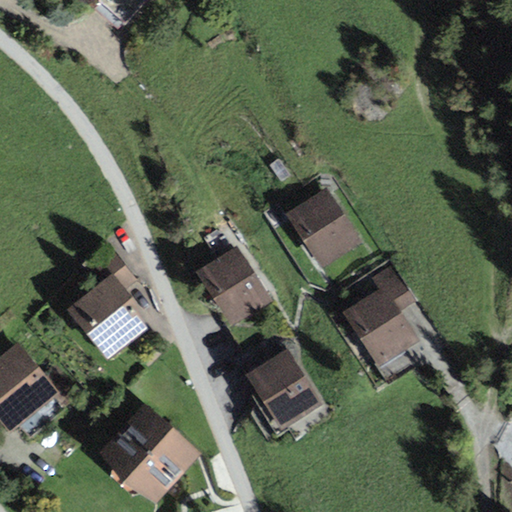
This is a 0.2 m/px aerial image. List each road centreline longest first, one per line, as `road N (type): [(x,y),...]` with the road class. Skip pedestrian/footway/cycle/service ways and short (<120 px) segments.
road 1 (residential): [(251,511),(116,180),(62,97),(0,38)]
road 2 (track): [(502,337),(489,317),(483,197),(423,98),(421,9)]
road 3 (track): [(118,69),(175,134),(224,221)]
road 4 (track): [(489,511),(484,435),(502,337)]
road 5 (track): [(484,435),(412,309)]
